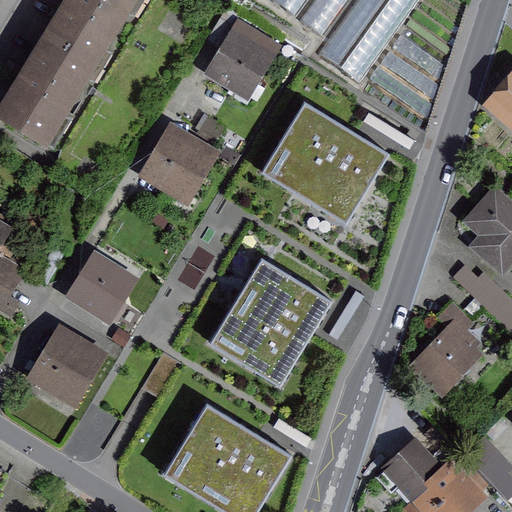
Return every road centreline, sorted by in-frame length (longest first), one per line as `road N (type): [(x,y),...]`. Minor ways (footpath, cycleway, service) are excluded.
road 1 (tertiary): [(495,0),(335,480)]
road 2 (residential): [(0,427),(136,511)]
